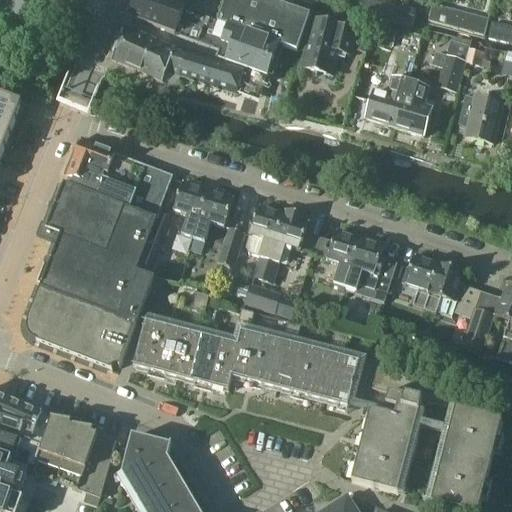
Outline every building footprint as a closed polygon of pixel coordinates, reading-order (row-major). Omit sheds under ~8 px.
[(138,0),(131,20),(134,21),(134,20),(177,36),(186,11),(155,0),(138,0)] [(226,63),(240,68),(245,70),(268,78),(280,46),(297,52),(310,17),(263,0),(227,0),(225,6),(219,24),(228,27),(217,56),(228,59),(226,63)] [(291,9),(294,1),(291,0),(286,0),(284,6),(291,9)] [(297,11),(300,3),(294,1),(291,9),(297,11)] [(303,13),(306,5),(300,3),(297,11),(303,13)] [(313,8),(306,5),(303,13),(310,16),(313,8)] [(385,26),(417,33),(420,15),(389,9),(385,26)] [(430,28),(485,40),(489,23),(434,10),(430,28)] [(314,22),(311,34),(302,69),(333,77),(338,54),(350,57),(356,33),(314,22)] [(492,42),(511,46),(511,30),(496,27),(492,42)] [(176,51),(127,29),(113,62),(168,85),(172,74),(182,77),(189,52),(177,48),(176,51)] [(465,65),(466,65),(469,52),(470,49),(452,43),(447,58),(436,55),(432,68),(444,71),(438,89),(456,95),(465,65)] [(189,52),(182,77),(237,95),(245,70),(240,68),(189,52)] [(469,52),(466,65),(465,65),(483,71),(487,58),(469,52)] [(394,129),(408,84),(392,79),(387,96),(375,93),(366,121),(394,129)] [(408,84),(394,129),(424,139),(432,110),(424,108),(429,91),(408,84)] [(0,163),(6,148),(0,145),(0,141),(3,135),(10,138),(17,120),(10,117),(15,104),(0,97),(0,163)] [(494,146),(503,105),(477,99),(476,101),(467,98),(460,127),(469,131),(467,139),(494,146)] [(82,143),(68,178),(89,187),(86,195),(155,222),(172,179),(113,156),(114,154),(102,149),(102,151),(82,143)] [(199,227),(209,194),(202,192),(203,189),(189,185),(189,187),(184,186),(175,215),(188,219),(182,239),(194,242),(199,227)] [(22,338),(118,376),(155,282),(137,275),(158,224),(155,222),(86,195),(65,187),(47,233),(62,239),(22,338)] [(202,257),(205,246),(219,250),(234,201),(230,200),(231,197),(218,193),(217,196),(209,194),(199,227),(194,242),(195,243),(192,254),(202,257)] [(270,264),(285,217),(261,209),(257,222),(254,222),(246,249),(249,256),(260,259),(259,261),(270,264)] [(285,217),(270,264),(280,267),(286,249),(301,254),(310,225),(308,224),(309,220),(286,213),(285,217)] [(161,218),(138,275),(149,279),(172,223),(161,218)] [(234,271),(245,236),(230,231),(219,266),(234,271)] [(314,254),(324,257),(323,262),(340,267),(334,287),(344,290),(360,240),(336,233),(332,246),(318,242),(314,254)] [(386,297),(396,265),(381,260),(385,248),(360,240),(344,290),(356,294),(385,303),(386,297)] [(408,270),(402,287),(418,293),(413,309),(425,313),(439,267),(415,259),(411,271),(408,270)] [(259,262),(253,281),(272,287),(278,268),(259,262)] [(439,267),(425,313),(436,317),(452,322),(454,315),(472,321),(475,312),(480,294),(462,288),(459,287),(463,275),(439,267)] [(252,289),(246,308),(275,318),(281,299),(252,289)] [(480,294),(475,312),(493,318),(508,323),(496,358),(496,359),(508,364),(511,352),(511,290),(506,289),(502,301),(499,300),(480,294)] [(193,313),(194,313),(206,316),(211,299),(198,295),(193,313)] [(246,325),(249,313),(243,312),(240,323),(246,325)] [(472,321),(463,349),(480,355),(481,354),(493,318),(475,312),(472,321)] [(249,313),(246,325),(253,326),(256,315),(249,313)] [(147,322),(135,369),(229,394),(233,380),(348,410),(349,406),(353,392),(354,387),(359,367),(360,363),(243,333),(239,347),(147,322)] [(293,337),(296,326),(289,324),(286,335),(293,337)] [(296,326),(293,337),(299,339),(302,327),(296,326)] [(340,349),(342,338),(336,336),(333,347),(340,349)] [(342,338),(340,349),(346,350),(349,339),(342,338)] [(359,367),(354,387),(364,389),(369,370),(359,367)] [(371,413),(371,414),(353,485),(399,497),(423,404),(446,409),(451,388),(379,369),(373,391),(390,395),(387,406),(398,409),(395,419),(371,413)] [(353,392),(349,406),(359,408),(363,394),(353,392)] [(0,434),(43,450),(52,422),(44,419),(45,417),(0,396),(0,434)] [(479,511),(502,423),(456,411),(432,506),(456,511),(479,511)] [(58,423),(54,422),(44,451),(37,471),(36,472),(35,477),(101,500),(101,501),(117,445),(80,431),(75,430),(58,424),(58,423)] [(44,451),(43,450),(0,434),(0,457),(37,471),(44,451)] [(143,511),(198,511),(169,461),(172,448),(133,438),(123,477),(143,511)] [(33,477),(34,478),(36,472),(0,458),(0,511),(20,511),(24,502),(19,501),(28,477),(33,479),(33,477)] [(84,504),(98,509),(101,500),(87,496),(84,504)] [(356,511),(348,499),(327,511),(356,511)]
